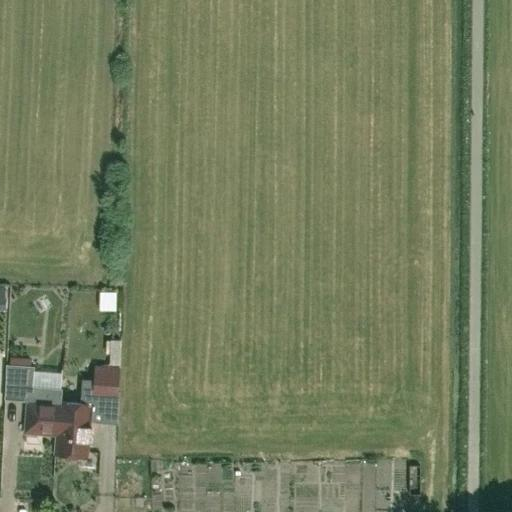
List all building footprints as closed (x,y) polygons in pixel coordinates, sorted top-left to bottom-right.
[(111,339),(110,364),(120,364),(121,340),(111,339)] [(56,381),(57,365),(44,363),(43,380),(56,381)] [(22,400),(27,400),(25,434),(56,436),(54,455),(87,458),(91,405),(60,403),(61,389),(32,387),(34,366),(6,364),(5,385),(23,387),(22,400)] [(117,397),(120,366),(95,365),(92,395),(117,397)] [(301,493),(301,508),(326,509),(327,494),(301,493)]
